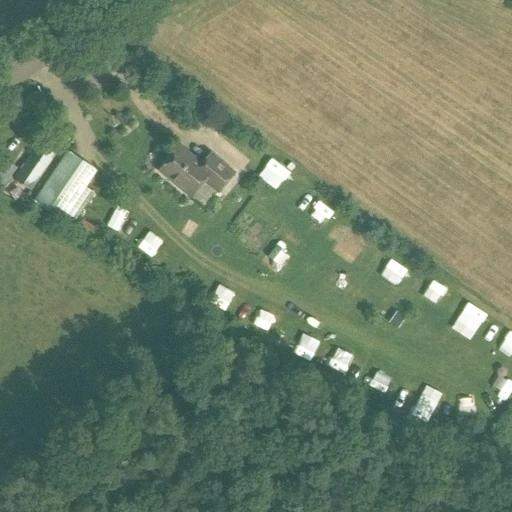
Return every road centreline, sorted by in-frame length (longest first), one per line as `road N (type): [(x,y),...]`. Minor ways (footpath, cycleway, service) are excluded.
road 1 (tertiary): [(0,83),(123,0)]
road 2 (track): [(200,256),(93,154)]
